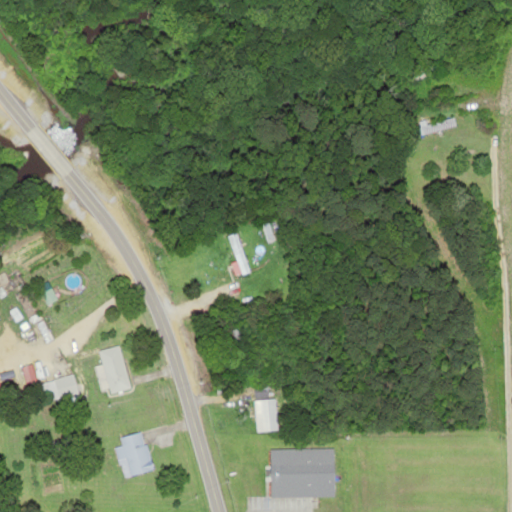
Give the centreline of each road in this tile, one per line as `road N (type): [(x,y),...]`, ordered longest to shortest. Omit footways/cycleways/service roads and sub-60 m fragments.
road 1 (tertiary): [(218,511),(175,360),(119,233),(0,94)]
road 2 (residential): [(500,511),(485,97)]
